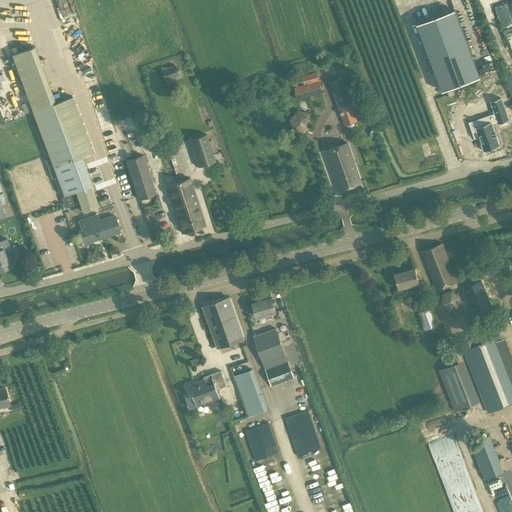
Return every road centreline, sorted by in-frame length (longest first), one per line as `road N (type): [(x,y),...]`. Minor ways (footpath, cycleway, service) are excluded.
road 1 (unclassified): [(138,258),(511,162)]
road 2 (tertiary): [(149,294),(352,242)]
road 3 (unclassified): [(184,299),(355,255)]
road 4 (tertiary): [(352,242),(511,201)]
road 5 (unclassified): [(355,255),(511,215)]
road 6 (tertiary): [(0,334),(149,294)]
road 7 (unclassified): [(0,293),(138,258)]
road 8 (unknown): [(489,511),(460,441),(479,412),(470,385)]
